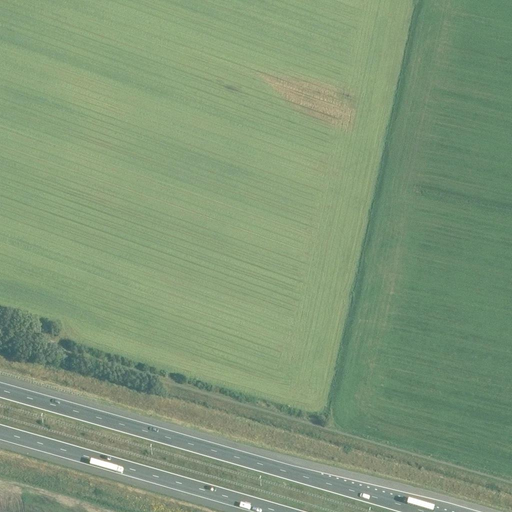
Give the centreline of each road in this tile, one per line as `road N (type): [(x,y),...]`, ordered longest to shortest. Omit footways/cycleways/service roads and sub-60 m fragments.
road 1 (motorway): [(423,511),(0,389)]
road 2 (motorway): [(0,432),(276,511)]
